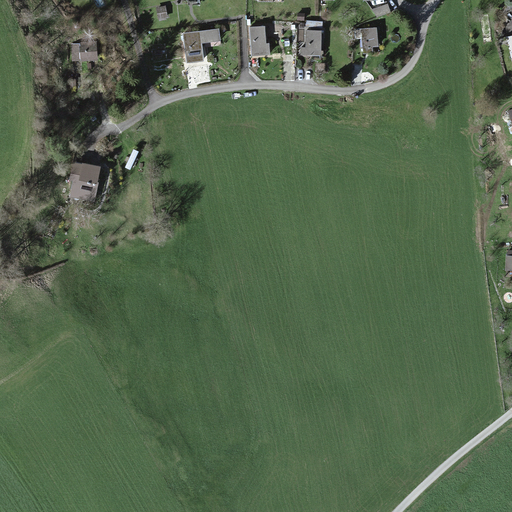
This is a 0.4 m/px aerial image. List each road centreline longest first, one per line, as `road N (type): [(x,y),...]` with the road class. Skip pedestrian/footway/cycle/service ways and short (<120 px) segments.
road 1 (residential): [(427,13),(412,63),(383,84),(345,91),(245,85),(158,102)]
road 2 (unclassified): [(511,412),(396,511)]
